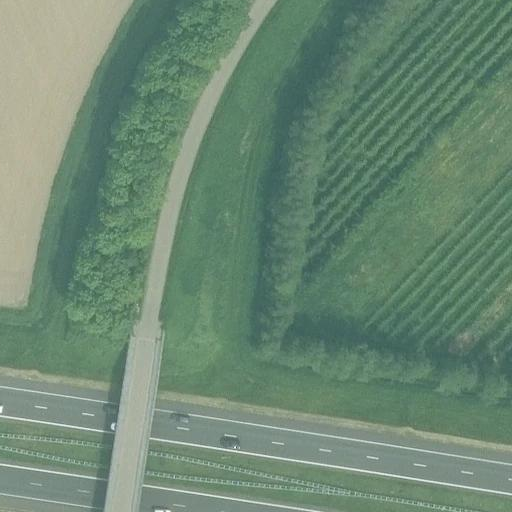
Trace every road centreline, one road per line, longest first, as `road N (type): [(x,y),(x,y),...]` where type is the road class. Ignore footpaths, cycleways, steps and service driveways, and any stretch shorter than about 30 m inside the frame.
road 1 (unclassified): [(123,511),(145,346),(180,183),(243,37),(270,0)]
road 2 (motorway): [(511,481),(0,404)]
road 3 (motorway): [(0,481),(203,511)]
